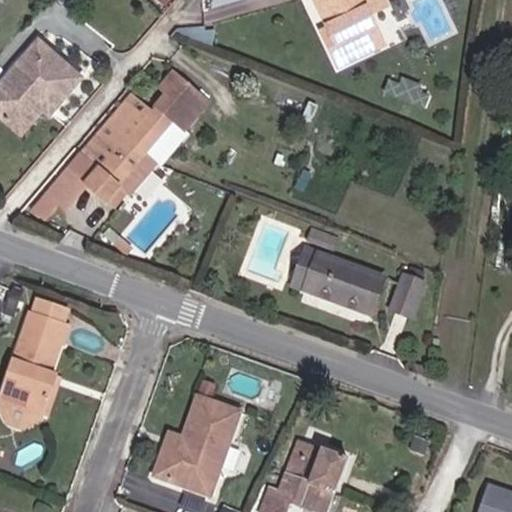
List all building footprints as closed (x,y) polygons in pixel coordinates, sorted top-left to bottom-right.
[(387,12),(381,0),(316,0),(330,31),(336,43),(328,47),(340,71),(392,48),(375,16),(387,12)] [(336,43),(330,31),(322,35),(328,47),(336,43)] [(0,75),(0,116),(8,123),(32,97),(22,91),(32,80),(56,99),(80,72),(35,35),(0,75)] [(131,142),(148,156),(186,111),(196,121),(209,104),(169,72),(163,80),(157,87),(169,97),(154,115),(131,142)] [(22,91),(32,97),(8,123),(18,131),(41,104),(47,110),(56,99),(32,80),(22,91)] [(86,186),(107,204),(148,156),(131,142),(154,115),(141,104),(132,97),(80,154),(99,170),(86,186)] [(68,168),(61,176),(75,189),(82,181),(68,168)] [(79,192),(75,189),(61,176),(45,195),(64,210),(79,192)] [(314,230),(302,262),(314,267),(307,286),(372,312),(385,274),(335,257),(342,240),(314,230)] [(307,286),(314,267),(302,262),(294,281),(307,286)] [(425,281),(403,272),(389,312),(412,320),(425,281)] [(30,290),(20,286),(10,309),(20,313),(30,290)] [(34,320),(68,333),(73,317),(40,305),(34,320)] [(51,371),(54,372),(65,341),(70,343),(73,335),(68,333),(34,320),(33,320),(3,400),(9,402),(43,416),(49,418),(60,385),(47,380),(51,371)] [(51,371),(47,380),(60,385),(63,377),(54,372),(51,371)] [(199,396),(184,441),(178,457),(166,453),(158,477),(215,498),(245,412),(199,396)] [(41,422),(43,416),(9,402),(6,409),(8,418),(12,423),(27,429),(35,427),(41,422)] [(178,457),(184,441),(171,437),(166,453),(178,457)] [(281,492),(275,490),(267,511),(296,511),(299,504),(322,511),(336,511),(355,463),(302,444),(281,492)] [(511,511),(511,488),(487,480),(476,511),(511,511)]
